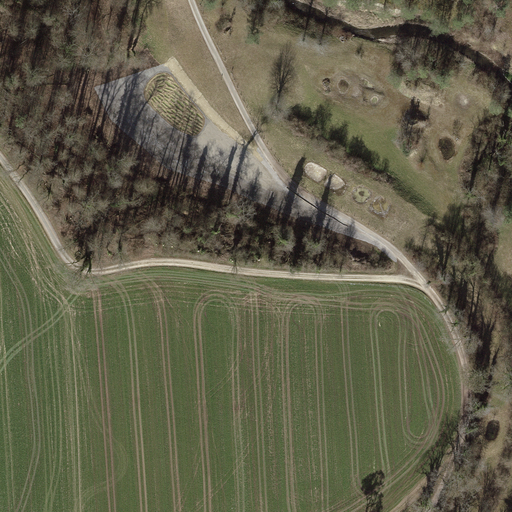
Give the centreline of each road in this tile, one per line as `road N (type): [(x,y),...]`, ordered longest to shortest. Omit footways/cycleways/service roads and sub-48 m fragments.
road 1 (track): [(428,511),(466,420),(466,366),(455,333),(391,246),(277,169),(192,0)]
road 2 (track): [(421,278),(162,262),(77,272),(0,151)]
